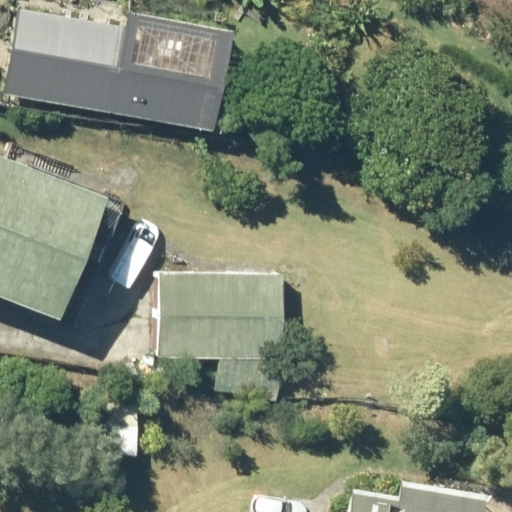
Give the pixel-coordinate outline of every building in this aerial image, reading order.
[(16,102),(108,118),(122,34),(30,18),(16,102)] [(0,322),(39,337),(86,214),(0,180),(0,322)] [(216,398),(279,398),(277,275),(154,276),(155,362),(215,360),(216,398)] [(298,297),(303,366),(336,363),(332,295),(298,297)] [(91,457),(110,456),(111,430),(91,431),(91,457)] [(357,511),(497,511),(500,495),(415,480),(413,495),(362,486),(357,511)]
